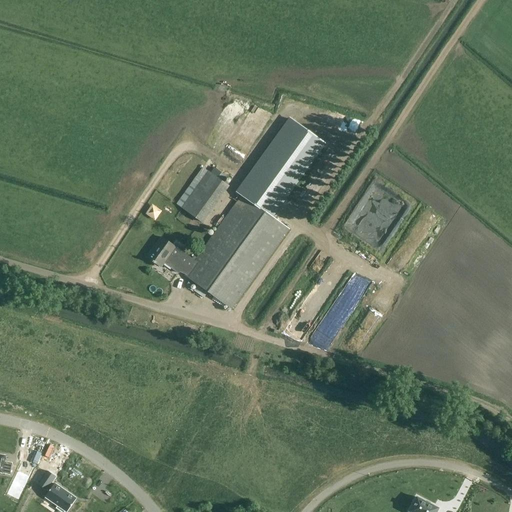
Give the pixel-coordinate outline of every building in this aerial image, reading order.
[(152,249),(146,259),(154,265),(155,264),(160,268),(163,264),(178,274),(182,269),(187,273),(184,276),(231,310),(289,230),(272,218),(285,201),(283,200),(324,144),(291,120),(238,193),(242,196),(194,262),(161,238),(153,250),(152,249)] [(208,173),(181,209),(201,223),(227,187),(208,173)] [(341,345),(366,297),(350,289),(325,337),(341,345)] [(0,457),(0,485),(14,488),(18,469),(7,467),(9,459),(0,457)] [(41,485),(30,502),(39,507),(45,498),(58,507),(57,509),(61,511),(63,511),(64,511),(65,511),(67,511),(76,499),(55,484),(50,490),(41,485)] [(417,498),(409,511),(436,511),(438,509),(417,498)]
